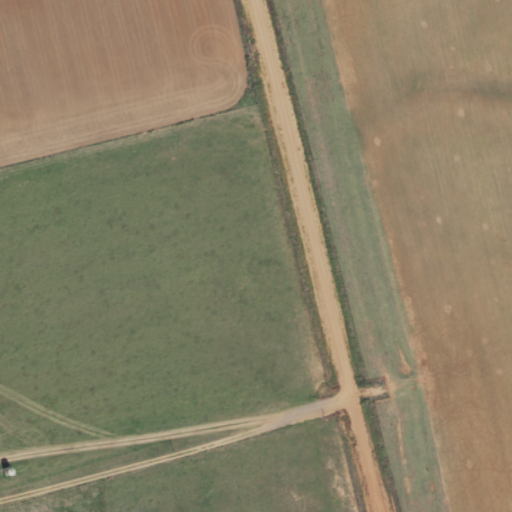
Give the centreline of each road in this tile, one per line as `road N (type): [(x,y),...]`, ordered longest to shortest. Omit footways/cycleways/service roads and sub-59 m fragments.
road 1 (residential): [(378,511),(250,0)]
road 2 (residential): [(0,487),(345,377)]
